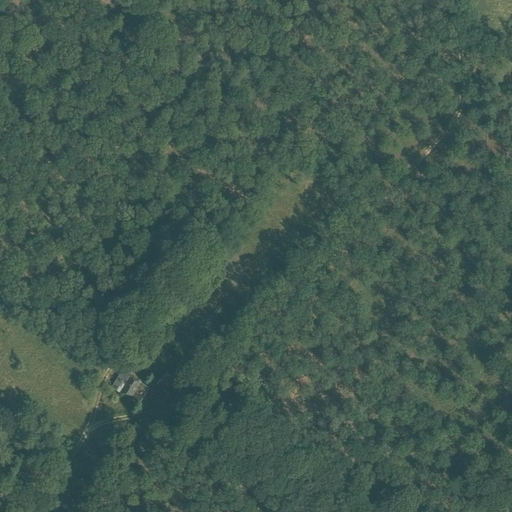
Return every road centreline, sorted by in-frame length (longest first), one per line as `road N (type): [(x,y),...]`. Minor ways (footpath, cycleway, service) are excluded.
road 1 (track): [(477,0),(467,130),(210,409)]
road 2 (track): [(98,436),(118,423),(210,409),(376,511)]
road 3 (track): [(114,367),(95,406),(98,436),(52,511)]
